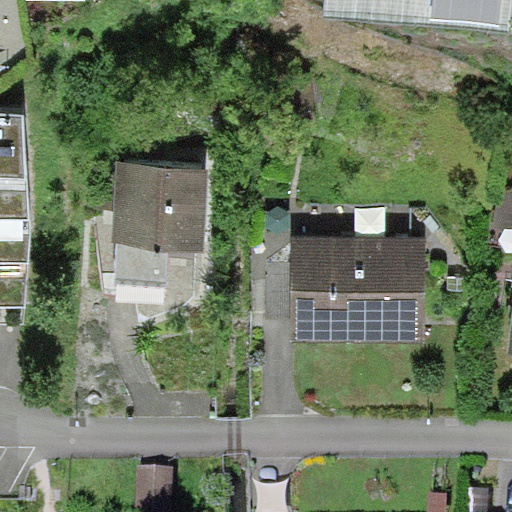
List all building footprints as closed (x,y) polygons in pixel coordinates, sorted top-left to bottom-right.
[(25,103),(0,102),(0,325),(19,326),(25,103)] [(100,271),(153,273),(155,235),(190,236),(194,156),(106,151),(100,271)] [(285,277),(284,327),(415,327),(416,230),(285,228),(285,277)] [(511,262),(498,338),(511,340),(511,262)] [(257,327),(284,327),(285,277),(257,276),(257,327)] [(130,511),(163,511),(163,470),(131,470),(130,511)]
